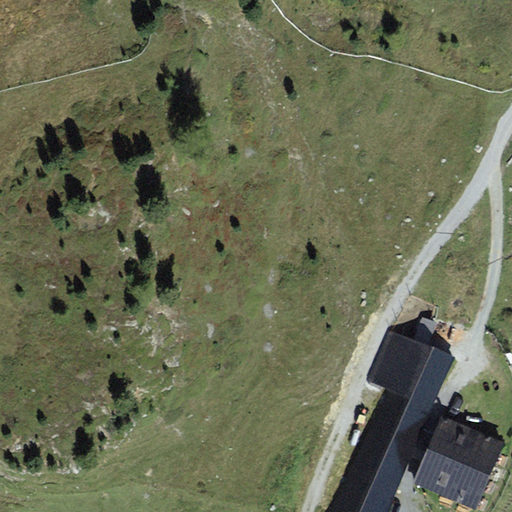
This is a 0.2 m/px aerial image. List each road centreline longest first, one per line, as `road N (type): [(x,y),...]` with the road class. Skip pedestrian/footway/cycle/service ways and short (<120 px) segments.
road 1 (track): [(310,511),(391,307),(511,128)]
road 2 (track): [(488,169),(497,214),(493,281),(402,511)]
